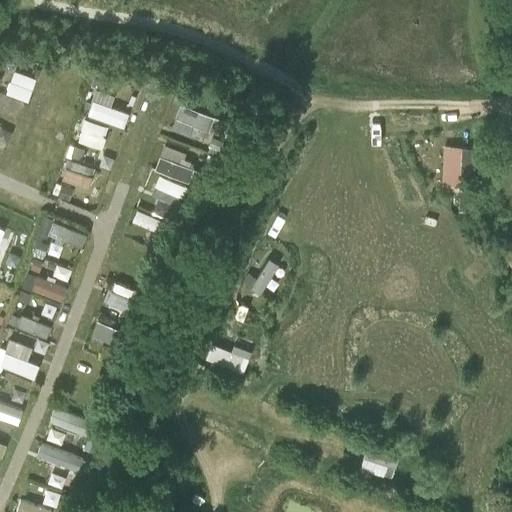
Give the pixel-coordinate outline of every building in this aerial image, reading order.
[(11,91),(35,99),(42,77),(19,69),(11,91)] [(117,103),(121,93),(101,86),(98,96),(117,103)] [(100,97),(94,112),(130,126),(136,111),(100,97)] [(7,100),(0,122),(0,123),(23,131),(30,107),(7,100)] [(230,134),(236,118),(186,102),(180,117),(230,134)] [(81,139),(105,147),(113,124),(89,116),(81,139)] [(161,167),(195,179),(204,153),(170,141),(161,167)] [(447,143),(447,184),(468,184),(469,143),(447,143)] [(69,182),(95,186),(98,164),(71,160),(69,182)] [(179,191),(187,195),(192,184),(164,172),(155,192),(174,201),(179,191)] [(137,220),(169,232),(174,220),(142,208),(137,220)] [(57,221),(55,237),(89,242),(92,227),(57,221)] [(50,271),(56,269),(52,256),(66,251),(61,235),(58,236),(56,231),(38,237),(50,271)] [(260,288),(271,292),(285,260),(274,255),(260,288)] [(38,289),(69,297),(73,282),(42,274),(38,289)] [(111,301),(131,309),(139,286),(119,279),(111,301)] [(53,336),(57,324),(19,310),(15,323),(53,336)] [(97,334),(118,341),(124,325),(103,317),(97,334)] [(3,361),(38,376),(44,362),(32,357),(37,344),(14,334),(3,361)] [(237,340),(228,361),(250,370),(259,349),(237,340)] [(98,356),(93,368),(111,376),(116,363),(98,356)] [(79,377),(72,390),(88,398),(95,385),(79,377)] [(0,397),(0,413),(23,420),(28,405),(0,397)] [(54,419),(91,434),(97,419),(60,404),(54,419)] [(67,441),(68,429),(54,427),(52,439),(67,441)] [(0,453),(8,456),(13,443),(0,438),(0,453)] [(46,440),(41,453),(84,470),(89,457),(46,440)] [(403,464),(406,449),(372,442),(369,457),(403,464)] [(27,511),(55,511),(58,507),(24,496),(20,510),(27,511)]
